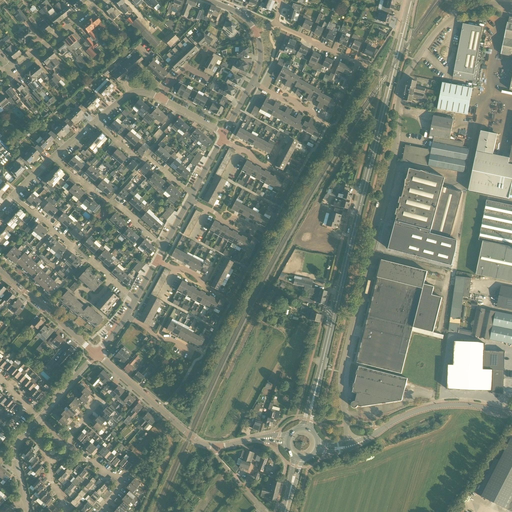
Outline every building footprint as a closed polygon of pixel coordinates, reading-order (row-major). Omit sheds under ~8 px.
[(70,0),(72,2),(71,3),(76,9),(83,4),(80,0),(70,0)] [(114,0),(114,1),(125,15),(128,12),(129,14),(133,11),(129,7),(127,8),(124,4),(125,3),(122,0),(114,0)] [(145,0),(145,1),(153,9),(156,12),(161,7),(154,0),(145,0)] [(173,5),(171,4),(168,10),(167,13),(170,14),(171,11),(177,14),(178,11),(180,6),(182,0),(174,0),(173,3),(174,4),(173,5)] [(182,14),(182,15),(185,17),(189,6),(191,6),(192,7),(194,8),(197,1),(195,0),(187,0),(186,4),(182,14)] [(262,0),(261,3),(264,4),(263,8),(271,11),(273,5),(273,4),(274,2),(275,2),(271,0),(270,0),(262,0)] [(393,11),(395,4),(384,1),(381,11),(385,12),(389,13),(390,10),(393,11)] [(59,14),(64,19),(72,13),(64,3),(61,6),(58,3),(55,6),(60,13),(59,14)] [(288,14),(286,19),(293,21),(296,22),(299,15),(301,6),(295,4),(294,7),(297,8),(297,11),(293,10),(293,11),(291,10),(289,9),(288,14)] [(41,10),(39,12),(43,17),(45,15),(49,19),(50,21),(51,21),(55,26),(59,24),(54,18),(55,17),(50,11),(51,10),(47,5),(41,10)] [(105,8),(104,9),(113,20),(116,18),(116,17),(115,16),(119,13),(117,11),(114,7),(113,8),(112,9),(109,5),(105,8)] [(201,15),(201,16),(205,18),(204,20),(210,23),(211,19),(213,16),(213,15),(216,8),(211,6),(209,10),(208,10),(207,13),(203,11),(201,15)] [(20,9),(15,13),(23,22),(27,19),(20,9)] [(59,24),(64,19),(59,14),(57,15),(52,9),(50,11),(55,17),(54,18),(59,24)] [(197,10),(194,19),(198,21),(202,12),(197,10)] [(385,15),(385,12),(381,11),(379,10),(376,21),(389,24),(391,17),(385,15)] [(88,22),(94,29),(97,27),(102,33),(108,28),(113,35),(117,32),(110,24),(107,27),(102,22),(101,23),(96,16),(88,22)] [(309,31),(312,24),(308,22),(310,18),(304,16),(300,24),(303,25),(302,28),(309,31)] [(511,17),(509,17),(508,23),(507,22),(500,54),(511,56),(511,79),(510,90),(511,90),(511,17)] [(134,28),(139,23),(136,20),(134,22),(131,25),(134,28)] [(40,22),(37,25),(39,28),(38,28),(41,32),(44,35),(45,35),(47,33),(48,33),(49,31),(50,31),(51,29),(47,24),(46,24),(44,21),(41,23),(40,22)] [(166,24),(173,32),(176,23),(170,21),(166,24)] [(94,29),(88,22),(87,22),(85,23),(85,24),(82,26),(94,41),(97,39),(92,33),(95,31),(94,29)] [(120,29),(113,22),(110,24),(117,32),(120,29)] [(231,22),(230,23),(225,22),(222,29),(226,32),(225,33),(229,36),(230,34),(234,37),(238,32),(234,29),(236,26),(231,22)] [(317,27),(314,34),(320,36),(326,23),(322,22),(320,28),(317,27)] [(327,28),(325,31),(328,33),(326,38),(332,41),(335,34),(332,33),(334,27),(328,24),(327,28)] [(343,24),(337,38),(340,40),(338,43),(345,46),(349,38),(345,36),(346,34),(348,31),(344,29),(346,25),(343,24)] [(479,45),(483,28),(463,24),(453,77),(473,81),(477,81),(484,46),(479,45)] [(18,36),(19,38),(19,39),(19,41),(20,42),(21,43),(23,42),(24,44),(28,41),(29,42),(32,39),(32,38),(35,36),(28,28),(25,31),(24,30),(21,33),(18,36)] [(180,41),(180,40),(172,32),(164,40),(172,49),(180,41)] [(206,36),(204,34),(204,43),(207,44),(209,46),(209,45),(212,47),(218,39),(208,33),(206,36)] [(63,43),(70,51),(77,60),(78,59),(84,65),(88,62),(81,54),(82,53),(79,50),(82,47),(77,41),(79,40),(74,34),(72,35),(65,41),(64,42),(63,43)] [(204,43),(204,34),(199,38),(197,35),(194,38),(191,36),(188,39),(196,46),(198,44),(200,46),(202,45),(204,43)] [(351,41),(354,42),(351,49),(357,51),(361,44),(357,42),(359,37),(353,35),(351,41)] [(185,42),(182,45),(185,48),(191,55),(192,55),(195,52),(197,50),(185,37),(183,40),(185,42)] [(85,40),(88,44),(93,50),(98,46),(96,43),(94,45),(88,38),(85,40)] [(295,43),(296,42),(292,40),(292,41),(289,40),(287,46),(283,45),(280,50),(287,53),(289,49),(296,52),(298,45),(295,44),(295,43)] [(365,41),(363,47),(366,48),(363,54),(371,57),(375,49),(371,47),(372,44),(365,41)] [(70,51),(63,43),(63,42),(56,48),(62,55),(67,52),(68,53),(70,51)] [(191,55),(185,48),(182,45),(180,43),(177,45),(182,50),(179,53),(186,60),(189,57),(191,55)] [(308,49),(301,46),(298,53),(302,54),(300,58),(307,60),(310,53),(307,51),(308,49)] [(10,47),(6,50),(7,51),(9,54),(14,60),(21,54),(17,48),(15,50),(13,51),(10,47)] [(97,54),(90,47),(86,51),(89,55),(92,58),(97,54)] [(237,55),(236,58),(243,58),(243,56),(247,56),(248,51),(249,51),(249,47),(246,47),(246,48),(239,48),(239,52),(237,52),(237,55)] [(184,62),(186,60),(179,53),(175,48),(172,50),(177,55),(174,58),(181,65),(184,62)] [(56,58),(51,51),(46,55),(58,70),(59,71),(62,69),(64,67),(64,65),(62,64),(61,63),(60,64),(56,58)] [(137,52),(133,55),(131,53),(130,54),(131,57),(132,56),(138,64),(143,60),(137,52)] [(181,65),(174,58),(169,53),(167,55),(171,60),(168,63),(175,70),(176,70),(178,67),(181,65)] [(312,56),(308,65),(312,67),(312,68),(317,70),(321,61),(318,59),(320,56),(314,53),(312,57),(312,56)] [(221,62),(223,59),(213,54),(212,57),(210,56),(209,58),(207,62),(215,66),(218,60),(221,62)] [(46,55),(41,59),(46,66),(47,65),(50,69),(51,68),(52,70),(54,72),(58,70),(46,55)] [(125,58),(127,61),(133,68),(138,64),(132,56),(131,57),(128,60),(126,57),(125,58)] [(328,71),(329,69),(333,62),(326,58),(324,62),(321,61),(317,70),(320,71),(322,69),(328,71)] [(77,60),(75,61),(81,67),(84,65),(78,59),(77,60)] [(147,68),(152,72),(158,65),(155,62),(157,60),(155,59),(147,68)] [(120,63),(123,66),(128,72),(133,68),(127,61),(123,64),(121,62),(120,63)] [(212,72),(215,66),(207,62),(205,66),(204,68),(205,69),(204,72),(213,77),(215,74),(212,72)] [(231,70),(239,73),(240,70),(244,72),(246,68),(247,69),(248,65),(245,63),(245,64),(239,62),(237,66),(233,64),(231,70)] [(158,65),(152,72),(157,77),(163,69),(160,67),(162,64),(160,63),(158,65)] [(339,63),(335,74),(338,75),(339,72),(343,73),(346,66),(339,63)] [(38,66),(31,72),(36,78),(38,81),(41,79),(45,84),(49,80),(43,72),(38,66)] [(128,73),(128,72),(123,66),(119,69),(117,67),(115,68),(123,77),(128,73)] [(352,69),(346,66),(343,73),(341,77),(348,80),(352,69)] [(163,69),(157,77),(160,80),(162,81),(168,74),(164,71),(165,71),(166,69),(166,68),(165,67),(163,69)] [(112,71),(110,72),(118,81),(123,77),(115,68),(117,70),(114,73),(112,71)] [(284,79),(288,72),(282,68),(281,70),(280,73),(278,76),(277,78),(276,81),(278,82),(281,77),(284,79)] [(27,74),(25,76),(28,80),(30,83),(28,85),(33,91),(34,90),(36,90),(39,88),(38,87),(38,86),(41,84),(40,84),(39,82),(38,81),(36,78),(31,72),(31,71),(27,74)] [(288,72),(284,79),(287,81),(285,86),(287,87),(294,75),(288,72)] [(61,80),(55,73),(52,76),(53,78),(54,77),(58,82),(61,80)] [(334,75),(330,74),(329,77),(326,83),(326,85),(330,87),(333,81),(332,80),(334,75)] [(229,78),(226,83),(231,86),(233,83),(237,85),(241,79),(233,75),(231,79),(229,78)] [(287,87),(289,88),(292,83),(295,85),(298,79),(299,78),(294,75),(287,87)] [(55,90),(58,87),(61,85),(58,82),(54,77),(53,78),(49,81),(55,90)] [(101,84),(103,87),(111,94),(114,91),(112,89),(116,85),(111,80),(109,81),(107,79),(101,84)] [(295,93),(297,95),(304,82),(298,79),(295,85),(294,87),(298,89),(295,93)] [(406,86),(416,89),(415,92),(424,95),(428,95),(429,96),(433,97),(435,91),(426,89),(416,87),(417,82),(408,80),(407,86),(406,86)] [(179,82),(174,88),(179,90),(177,94),(182,97),(186,88),(187,87),(179,82)] [(302,91),(306,93),(310,85),(304,82),(297,95),(300,96),(302,91)] [(26,87),(24,88),(19,83),(15,86),(14,87),(25,98),(28,95),(27,94),(28,93),(30,95),(32,93),(26,87)] [(468,115),(472,88),(443,83),(438,109),(468,115)] [(101,84),(94,92),(96,94),(102,99),(106,95),(108,97),(111,94),(103,87),(101,84)] [(306,99),(308,100),(308,101),(315,88),(310,85),(306,93),(309,95),(306,99)] [(405,94),(404,94),(405,94),(414,96),(415,92),(416,89),(406,86),(405,94)] [(234,91),(226,87),(224,91),(222,90),(221,92),(219,95),(223,97),(225,98),(226,95),(231,97),(234,91)] [(11,88),(6,92),(6,93),(10,98),(11,99),(12,98),(17,104),(16,105),(17,106),(19,108),(22,105),(22,104),(20,102),(16,96),(17,95),(11,88)] [(186,88),(182,97),(187,100),(189,95),(192,97),(195,91),(192,90),(192,91),(186,88)] [(317,99),(320,93),(321,91),(315,88),(308,101),(311,102),(313,97),(317,99)] [(192,97),(195,98),(193,102),(198,105),(202,97),(197,94),(198,93),(195,91),(192,97)] [(32,93),(30,95),(38,103),(41,100),(33,92),(32,93)] [(403,100),(403,101),(412,103),(413,98),(423,100),(428,101),(429,96),(428,95),(424,95),(415,92),(414,96),(405,94),(404,100),(403,100)] [(319,109),(325,96),(320,93),(317,99),(316,101),(319,102),(317,107),(319,109)] [(94,96),(89,101),(97,108),(100,105),(98,103),(102,99),(96,94),(94,96)] [(0,112),(0,113),(1,113),(3,111),(3,110),(2,109),(7,105),(9,103),(10,104),(10,105),(10,106),(12,109),(14,108),(17,106),(16,105),(15,104),(11,99),(10,98),(7,100),(3,95),(2,95),(0,97),(0,112)] [(327,107),(331,99),(325,96),(319,109),(321,110),(324,105),(327,107)] [(207,100),(202,97),(198,105),(203,108),(205,104),(208,105),(211,100),(208,98),(207,100)] [(82,104),(80,106),(86,111),(88,109),(88,110),(90,111),(92,109),(94,111),(97,108),(89,101),(86,98),(85,99),(84,100),(84,101),(84,102),(84,103),(85,104),(84,106),(82,104)] [(260,109),(260,110),(266,113),(270,106),(266,104),(267,103),(269,99),(267,98),(265,101),(263,104),(262,106),(260,109)] [(337,102),(331,99),(327,107),(330,108),(328,113),(330,115),(337,102)] [(133,108),(133,109),(136,113),(137,112),(139,110),(144,104),(139,100),(134,106),(133,108)] [(34,113),(37,111),(27,101),(24,104),(30,110),(34,113)] [(270,106),(266,113),(271,116),(278,104),(276,102),(273,108),(270,106)] [(214,114),(218,106),(213,103),(208,111),(214,114)] [(144,104),(139,110),(143,115),(141,117),(144,119),(150,111),(148,110),(149,109),(144,104)] [(222,111),(224,107),(219,104),(218,106),(214,114),(219,117),(220,114),(221,115),(223,111),(222,111)] [(278,104),(271,116),(272,116),(277,119),(281,112),(278,110),(280,105),(278,104)] [(73,113),(81,120),(83,117),(82,115),(83,115),(86,111),(80,106),(78,108),(73,113)] [(144,119),(143,120),(147,123),(149,120),(153,123),(156,119),(161,113),(157,108),(152,113),(150,111),(144,119)] [(283,122),(289,110),(287,108),(284,113),(281,112),(277,119),(283,122)] [(133,116),(130,114),(130,113),(125,109),(123,111),(128,116),(130,117),(132,118),(133,116)] [(292,111),(289,110),(283,122),(288,125),(292,118),(289,116),(292,111)] [(73,113),(66,120),(72,126),(76,122),(77,123),(81,120),(73,113)] [(161,113),(156,119),(160,123),(161,123),(163,125),(170,118),(167,116),(166,117),(164,115),(161,113)] [(300,116),(298,114),(295,119),(292,118),(288,125),(294,128),(300,116)] [(300,116),(294,128),(299,131),(300,129),(303,124),(300,122),(303,117),(300,116)] [(450,140),(454,120),(433,116),(430,136),(434,137),(450,140)] [(179,129),(184,123),(179,119),(178,120),(176,118),(169,125),(171,127),(171,128),(176,132),(179,129)] [(117,119),(109,127),(114,132),(120,125),(122,123),(117,119)] [(303,124),(300,129),(306,132),(313,120),(310,119),(308,124),(304,122),(303,124)] [(66,120),(59,127),(66,135),(69,131),(68,130),(68,129),(72,126),(66,120)] [(306,132),(312,135),(316,128),(312,126),(315,121),(313,120),(306,132)] [(184,123),(179,129),(184,134),(183,135),(182,136),(180,138),(182,141),(184,139),(190,132),(188,130),(189,128),(188,127),(184,123)] [(52,130),(50,132),(55,138),(57,136),(58,136),(60,138),(62,136),(63,138),(66,135),(59,127),(57,125),(52,131),(52,130)] [(120,125),(114,132),(119,136),(124,130),(126,132),(130,128),(128,126),(124,129),(120,125)] [(312,135),(317,138),(324,126),(322,125),(319,130),(316,128),(312,135)] [(137,134),(132,130),(132,129),(130,128),(126,132),(128,134),(125,138),(129,142),(137,134)] [(241,139),(245,131),(240,128),(236,136),(241,139)] [(194,142),(202,134),(196,129),(192,134),(190,132),(184,139),(186,141),(189,137),(194,142)] [(94,136),(101,141),(105,137),(101,134),(99,131),(94,136)] [(247,142),(251,134),(245,131),(241,139),(247,142)] [(511,145),(509,158),(493,155),(497,135),(481,131),(469,190),(509,199),(511,184),(511,145)] [(48,134),(43,139),(50,147),(53,144),(52,142),(54,140),(55,139),(55,138),(50,132),(48,134)] [(137,134),(129,142),(134,146),(135,146),(137,148),(144,140),(142,138),(137,134)] [(202,134),(194,142),(196,144),(198,142),(201,144),(207,138),(202,134)] [(251,134),(247,142),(248,143),(252,145),(257,137),(251,134)] [(94,136),(90,141),(97,146),(101,141),(94,136)] [(39,138),(36,141),(38,144),(38,145),(36,147),(42,152),(45,148),(46,148),(47,150),(50,147),(43,139),(40,137),(39,137),(39,138)] [(257,137),(252,145),(258,148),(262,140),(257,137)] [(464,173),(469,149),(463,148),(464,142),(450,140),(434,137),(431,150),(405,145),(402,161),(464,173)] [(207,138),(202,144),(200,146),(201,148),(200,149),(204,152),(207,148),(212,143),(207,138)] [(287,144),(295,148),(298,143),(290,139),(287,144)] [(144,140),(137,148),(139,150),(137,152),(142,156),(148,150),(143,145),(146,142),(144,140)] [(268,143),(262,140),(258,148),(264,151),(268,143)] [(270,140),(268,143),(264,151),(269,154),(275,143),(270,140)] [(92,151),(97,146),(90,141),(86,146),(89,148),(87,150),(92,154),(94,152),(92,151)] [(160,143),(154,150),(156,152),(155,153),(160,158),(169,148),(166,145),(163,150),(160,147),(162,145),(160,143)] [(287,144),(284,150),(292,154),(295,148),(287,144)] [(34,148),(29,153),(36,161),(39,158),(38,156),(38,155),(42,152),(36,147),(34,148)] [(117,150),(118,149),(116,147),(112,152),(108,156),(110,158),(112,156),(116,161),(122,154),(117,150)] [(171,150),(169,148),(160,158),(168,164),(176,155),(176,154),(174,152),(173,153),(170,156),(168,154),(171,150)] [(292,154),(284,150),(281,155),(289,160),(292,154)] [(19,158),(22,161),(25,164),(27,166),(32,162),(33,164),(36,161),(29,153),(26,156),(24,154),(19,158)] [(122,154),(116,161),(121,165),(117,170),(119,172),(121,169),(125,164),(123,162),(127,159),(122,154)] [(176,155),(168,164),(175,171),(180,165),(182,163),(177,158),(178,157),(176,155)] [(278,161),(286,165),(289,160),(281,155),(278,161)] [(73,168),(79,162),(74,158),(68,164),(73,168)] [(15,169),(11,173),(13,176),(16,180),(21,175),(20,174),(22,172),(25,170),(22,167),(24,164),(19,159),(13,165),(13,167),(15,169)] [(79,162),(73,168),(78,172),(83,166),(85,164),(83,161),(81,164),(79,162)] [(87,170),(85,173),(90,177),(97,169),(92,165),(93,163),(91,161),(90,163),(85,168),(87,170)] [(128,166),(125,164),(121,169),(123,171),(127,167),(132,171),(137,165),(132,161),(128,166)] [(241,171),(242,170),(246,173),(251,164),(251,163),(247,161),(241,171)] [(275,167),(282,171),(282,172),(285,173),(288,167),(286,165),(278,161),(275,167)] [(146,163),(140,170),(146,174),(144,177),(146,179),(150,174),(148,172),(151,168),(146,163)] [(246,173),(246,174),(250,176),(251,175),(255,167),(251,164),(246,173)] [(180,165),(175,171),(180,175),(185,169),(180,165)] [(55,168),(52,171),(59,177),(63,172),(61,171),(56,166),(55,168)] [(255,167),(251,175),(255,178),(260,169),(260,168),(256,166),(255,167)] [(185,169),(180,175),(185,180),(190,174),(189,173),(190,172),(190,171),(190,169),(187,167),(185,169)] [(293,174),(292,176),(295,178),(298,172),(295,170),(291,168),(289,172),(293,174)] [(97,169),(90,177),(95,182),(97,179),(99,180),(104,175),(102,174),(100,175),(98,173),(100,171),(98,169),(97,169)] [(255,178),(255,179),(260,181),(260,180),(265,172),(260,169),(255,178)] [(431,231),(430,234),(450,239),(461,198),(462,193),(443,187),(445,178),(427,173),(416,169),(418,170),(418,171),(410,169),(408,177),(407,176),(407,175),(406,175),(405,186),(402,198),(400,197),(399,203),(400,204),(399,209),(397,209),(396,215),(397,215),(396,221),(431,231)] [(52,171),(48,176),(55,182),(56,183),(57,183),(61,179),(59,177),(52,171)] [(265,172),(260,180),(265,182),(269,174),(270,173),(265,171),(265,172)] [(146,179),(144,181),(146,183),(148,180),(148,181),(149,180),(154,185),(154,184),(160,178),(154,174),(152,176),(150,174),(146,179)] [(265,182),(264,183),(269,186),(269,185),(274,177),(269,174),(265,182)] [(104,175),(99,180),(102,182),(98,187),(102,191),(108,185),(110,182),(105,178),(106,177),(104,175)] [(213,182),(212,184),(222,189),(225,185),(223,184),(225,180),(220,178),(215,175),(214,177),(215,178),(216,179),(214,182),(213,182)] [(44,181),(42,183),(45,185),(49,190),(53,192),(55,190),(52,187),(53,186),(53,185),(53,184),(55,182),(48,176),(47,177),(44,180),(44,181)] [(274,177),(269,185),(274,187),(278,179),(279,178),(274,176),(274,177)] [(3,182),(0,184),(0,188),(4,192),(9,187),(5,184),(7,181),(3,177),(0,179),(1,180),(3,182)] [(154,184),(154,185),(159,189),(158,190),(160,192),(161,192),(170,182),(167,180),(165,183),(160,178),(154,184)] [(283,182),(280,187),(285,190),(290,181),(285,178),(283,182)] [(274,187),(272,191),(277,193),(280,187),(283,182),(278,179),(274,187)] [(69,186),(66,189),(69,191),(74,196),(79,189),(74,185),(76,184),(73,182),(69,186)] [(159,193),(158,194),(161,196),(163,194),(165,192),(170,196),(171,196),(176,190),(171,185),(172,184),(170,182),(161,192),(159,194),(159,193)] [(210,188),(209,189),(219,195),(222,189),(212,184),(213,185),(210,189),(210,188)] [(113,189),(108,185),(102,191),(107,195),(106,197),(108,199),(113,194),(110,192),(113,189)] [(121,191),(118,195),(123,200),(124,199),(126,201),(133,193),(131,191),(128,194),(126,192),(130,187),(127,185),(123,190),(121,191)] [(327,191),(326,195),(337,197),(342,199),(348,200),(350,201),(352,194),(348,193),(349,189),(344,187),(343,192),(344,192),(343,195),(338,194),(338,193),(331,192),(332,190),(328,189),(327,191)] [(74,196),(78,200),(77,202),(78,202),(76,204),(77,206),(84,198),(81,197),(84,194),(79,189),(74,196)] [(206,194),(206,195),(216,200),(219,195),(209,189),(208,190),(209,191),(207,195),(206,194)] [(169,201),(170,201),(173,203),(176,200),(181,194),(176,190),(171,196),(167,200),(169,201)] [(133,193),(126,201),(128,203),(129,203),(134,207),(139,201),(142,199),(142,198),(137,194),(136,195),(133,193)] [(31,204),(37,198),(32,194),(27,200),(31,204)] [(206,197),(204,201),(213,206),(216,200),(206,195),(205,196),(205,197),(206,197)] [(84,198),(77,206),(79,207),(81,205),(83,204),(88,208),(93,202),(88,197),(86,200),(84,198)] [(40,204),(42,205),(46,201),(44,199),(41,202),(37,198),(31,204),(36,208),(40,204)] [(47,213),(53,207),(55,205),(52,203),(53,201),(49,198),(48,199),(46,201),(42,205),(44,208),(43,209),(47,213)] [(139,201),(134,207),(136,209),(136,210),(138,212),(139,212),(138,212),(141,215),(149,205),(147,203),(143,200),(142,199),(139,201)] [(329,200),(328,203),(331,204),(330,205),(333,206),(348,210),(348,209),(349,203),(347,203),(348,200),(342,199),(342,200),(342,202),(341,203),(334,201),(329,200)] [(511,205),(487,201),(479,240),(483,241),(476,274),(511,281),(511,205)] [(88,208),(85,211),(90,215),(92,212),(93,213),(95,214),(98,210),(101,206),(99,205),(98,206),(96,204),(93,202),(88,208)] [(237,212),(241,205),(235,202),(231,209),(237,212)] [(149,205),(141,215),(143,217),(141,219),(145,222),(146,223),(151,217),(154,215),(154,214),(149,210),(151,207),(149,205)] [(241,205),(237,212),(242,215),(246,208),(241,205)] [(12,212),(19,218),(23,213),(17,207),(12,212)] [(53,207),(47,213),(52,217),(55,214),(57,216),(61,211),(59,209),(58,211),(53,207)] [(242,215),(248,218),(252,211),(246,208),(242,215)] [(115,224),(120,218),(115,214),(116,213),(114,210),(107,218),(115,224)] [(324,226),(337,229),(340,213),(328,210),(324,226)] [(61,211),(57,216),(59,218),(58,220),(62,224),(68,217),(61,211)] [(252,211),(248,218),(254,221),(258,214),(252,211)] [(10,215),(8,217),(14,222),(17,225),(22,220),(19,218),(12,212),(10,215)] [(258,214),(254,221),(259,224),(263,217),(258,214)] [(68,217),(62,224),(67,228),(69,226),(71,228),(75,223),(76,222),(77,221),(70,215),(68,217)] [(10,227),(14,222),(8,217),(4,222),(8,226),(6,228),(11,232),(12,233),(13,233),(15,231),(10,227)] [(146,223),(151,227),(156,222),(151,217),(146,223)] [(269,220),(263,217),(259,224),(265,227),(269,220)] [(121,232),(126,227),(127,225),(125,223),(120,218),(115,224),(119,228),(116,230),(120,234),(121,232)] [(214,221),(209,231),(210,231),(214,233),(218,225),(219,223),(214,221)] [(450,239),(430,234),(431,231),(396,221),(389,249),(447,264),(454,240),(450,239)] [(75,237),(80,231),(82,229),(79,226),(80,226),(76,222),(75,223),(71,228),(73,230),(70,233),(75,237)] [(165,225),(163,224),(162,226),(156,222),(151,227),(157,232),(161,227),(163,228),(165,225)] [(38,235),(43,228),(39,224),(38,226),(35,224),(31,229),(38,235)] [(214,233),(213,234),(218,236),(219,235),(223,227),(218,225),(214,233)] [(223,227),(219,235),(223,238),(228,230),(228,228),(224,226),(223,227)] [(122,233),(120,236),(124,240),(126,237),(128,239),(134,233),(128,229),(126,227),(121,232),(122,233)] [(0,229),(0,234),(4,238),(7,240),(11,235),(10,235),(9,234),(11,232),(6,228),(5,230),(2,228),(0,229)] [(38,235),(42,239),(48,232),(43,228),(38,235)] [(83,233),(80,231),(75,237),(79,241),(87,232),(85,230),(83,233)] [(223,238),(223,239),(227,241),(228,240),(232,232),(228,230),(223,238)] [(232,232),(228,240),(232,243),(237,234),(237,233),(233,231),(232,232)] [(134,233),(128,239),(133,244),(132,245),(134,247),(136,245),(137,244),(144,237),(141,235),(139,238),(138,237),(134,233)] [(232,243),(232,244),(237,246),(237,245),(241,237),(237,234),(232,243)] [(241,237),(237,245),(242,248),(246,239),(247,238),(242,236),(241,237)] [(145,240),(146,239),(144,237),(137,244),(139,246),(138,248),(143,253),(144,251),(150,245),(145,240)] [(47,245),(51,249),(57,242),(52,238),(49,242),(47,240),(42,245),(45,247),(47,245)] [(251,242),(247,248),(252,251),(258,241),(253,238),(252,239),(251,241),(251,242)] [(88,239),(83,245),(89,249),(93,244),(96,241),(93,239),(91,241),(89,239),(88,239)] [(242,248),(241,249),(246,251),(247,249),(247,248),(251,242),(246,239),(242,248)] [(89,249),(94,254),(97,250),(99,252),(103,248),(96,241),(93,244),(89,249)] [(57,242),(51,249),(56,253),(62,246),(57,242)] [(150,245),(144,251),(149,256),(153,252),(155,254),(157,251),(155,249),(150,245)] [(10,261),(22,247),(21,246),(17,250),(14,247),(6,256),(8,258),(7,259),(10,261)] [(22,246),(10,261),(12,263),(13,262),(15,264),(23,255),(23,254),(20,252),(23,247),(22,246)] [(62,246),(56,253),(61,257),(66,250),(62,246)] [(98,258),(103,262),(111,254),(103,248),(99,252),(101,254),(98,258)] [(181,252),(175,249),(171,257),(177,260),(181,252)] [(181,252),(177,260),(182,263),(187,255),(181,252)] [(23,255),(15,264),(18,266),(19,265),(21,266),(31,254),(32,254),(30,253),(28,256),(24,253),(24,254),(23,254),(23,255)] [(31,254),(21,266),(23,268),(22,270),(24,272),(33,261),(30,258),(33,255),(32,254),(31,254)] [(68,255),(63,260),(66,262),(67,260),(72,264),(77,258),(73,254),(70,257),(68,255)] [(111,254),(103,262),(109,267),(111,264),(113,266),(118,261),(116,259),(114,261),(111,259),(113,257),(113,256),(111,254)] [(187,255),(182,263),(188,266),(192,258),(187,255)] [(77,258),(72,264),(69,267),(73,271),(82,262),(77,258)] [(198,261),(192,258),(188,266),(194,269),(198,261)] [(225,259),(222,264),(230,269),(233,263),(225,259)] [(423,289),(425,284),(428,272),(382,260),(377,278),(378,278),(378,277),(378,278),(423,289)] [(33,261),(24,272),(27,274),(28,273),(30,274),(41,262),(39,261),(36,264),(33,261)] [(112,272),(117,277),(122,271),(124,269),(119,265),(120,263),(118,261),(113,266),(116,268),(112,272)] [(198,261),(194,269),(199,272),(203,264),(198,261)] [(42,271),(43,270),(39,266),(42,263),(41,262),(30,274),(32,276),(31,278),(34,280),(42,271)] [(209,267),(203,264),(199,272),(205,275),(209,267)] [(219,270),(227,274),(230,269),(222,264),(219,270)] [(42,271),(34,280),(36,282),(35,283),(37,285),(50,270),(49,269),(45,274),(45,273),(42,271)] [(78,278),(92,290),(94,292),(101,284),(102,283),(87,269),(86,270),(78,278)] [(50,270),(37,285),(39,287),(40,286),(42,288),(50,278),(47,275),(51,271),(50,270)] [(224,280),(227,274),(219,270),(216,276),(224,280)] [(122,271),(117,277),(122,282),(127,276),(122,271)] [(127,276),(122,282),(127,286),(132,280),(127,276)] [(213,281),(221,285),(224,280),(216,276),(213,281)] [(456,276),(449,331),(450,331),(454,332),(457,333),(465,335),(471,336),(472,331),(468,331),(462,329),(459,329),(459,326),(463,297),(469,298),(471,278),(456,276)] [(50,278),(42,288),(43,288),(45,289),(44,291),(46,293),(59,278),(58,277),(54,282),(50,278)] [(52,296),(60,286),(56,283),(60,279),(59,278),(46,293),(48,295),(49,294),(52,296)] [(311,288),(312,280),(302,278),(302,280),(295,279),(293,285),(311,288)] [(177,291),(181,294),(187,284),(182,281),(177,291)] [(221,285),(213,281),(210,287),(218,291),(220,288),(222,289),(223,289),(224,287),(221,285)] [(76,282),(70,289),(74,292),(80,285),(76,282)] [(181,294),(186,296),(191,286),(187,284),(181,294)] [(190,299),(196,289),(191,286),(186,296),(190,299)] [(511,310),(511,288),(501,286),(499,295),(497,307),(511,310)] [(201,291),(196,289),(190,299),(195,301),(201,291)] [(308,291),(308,293),(309,293),(309,294),(312,295),(325,299),(327,292),(320,290),(314,289),(313,291),(310,290),(310,291),(308,291)] [(109,291),(96,306),(104,314),(105,314),(119,299),(109,291)] [(201,291),(195,301),(200,304),(205,294),(201,291)] [(86,309),(81,304),(67,292),(59,300),(59,301),(78,318),(80,316),(86,309)] [(0,299),(0,304),(1,306),(2,306),(3,305),(4,304),(6,302),(9,304),(10,303),(15,298),(10,293),(6,297),(2,301),(0,299)] [(205,294),(200,304),(204,306),(210,296),(205,294)] [(324,305),(325,299),(312,295),(309,294),(308,297),(317,299),(316,303),(324,305)] [(150,295),(149,298),(150,298),(151,299),(149,303),(159,308),(159,307),(161,304),(159,303),(161,301),(156,298),(150,295)] [(312,301),(300,295),(298,298),(310,304),(312,301)] [(204,306),(209,309),(214,298),(210,296),(204,306)] [(219,301),(214,298),(209,309),(213,311),(214,311),(215,309),(215,308),(219,301)] [(215,308),(215,309),(220,311),(225,301),(220,298),(219,301),(215,308)] [(19,309),(20,308),(23,304),(18,300),(15,302),(11,306),(14,308),(12,311),(17,316),(21,311),(19,309)] [(148,305),(146,309),(155,314),(156,312),(155,311),(156,309),(158,310),(158,308),(159,308),(149,303),(148,302),(147,304),(148,305)] [(103,320),(91,309),(88,306),(86,309),(80,316),(95,329),(103,320)] [(23,310),(16,318),(17,319),(19,321),(23,317),(28,321),(35,314),(30,310),(31,310),(29,308),(25,312),(23,310)] [(145,311),(143,315),(151,319),(152,320),(153,319),(153,317),(155,318),(157,315),(155,314),(146,309),(145,308),(144,310),(145,311)] [(477,308),(472,331),(471,336),(511,344),(511,315),(485,310),(477,308)] [(321,315),(307,312),(306,317),(310,318),(310,321),(319,323),(321,315)] [(141,317),(139,321),(149,326),(150,323),(149,323),(151,319),(143,315),(142,314),(140,317),(141,317)] [(33,319),(32,320),(27,325),(32,330),(34,327),(37,330),(44,323),(38,318),(35,321),(33,319)] [(168,328),(167,330),(172,333),(176,325),(178,322),(172,319),(172,320),(168,328)] [(182,328),(176,325),(172,333),(178,336),(182,328)] [(44,326),(41,330),(38,333),(46,340),(54,332),(50,329),(49,330),(44,326)] [(188,331),(182,328),(178,336),(183,339),(188,331)] [(189,342),(193,334),(188,331),(183,339),(189,342)] [(189,342),(195,345),(199,337),(193,334),(189,342)] [(52,343),(57,348),(64,341),(58,335),(56,337),(54,335),(47,342),(50,345),(52,343)] [(195,345),(200,348),(203,343),(205,344),(208,338),(204,336),(202,339),(199,337),(195,345)] [(38,353),(43,348),(46,344),(43,341),(35,351),(38,353)] [(67,364),(65,363),(67,361),(72,355),(75,351),(71,347),(65,353),(66,354),(61,359),(57,364),(61,368),(58,371),(60,372),(67,364)] [(130,356),(125,352),(122,349),(114,357),(123,364),(130,356)] [(503,394),(505,352),(454,350),(452,384),(445,384),(445,393),(454,393),(454,390),(495,391),(495,394),(503,394)] [(6,357),(0,363),(0,367),(3,370),(4,368),(9,363),(7,364),(5,362),(7,359),(6,357)] [(55,362),(51,359),(44,368),(47,371),(55,362)] [(132,360),(123,370),(128,373),(131,375),(138,367),(134,363),(135,362),(136,361),(133,359),(132,360)] [(9,363),(4,368),(7,371),(5,372),(7,374),(16,364),(14,362),(12,365),(9,363)] [(16,364),(7,374),(9,375),(10,374),(13,376),(18,371),(15,368),(18,365),(16,364)] [(136,374),(133,378),(138,382),(140,383),(144,378),(147,374),(146,373),(149,369),(146,366),(139,374),(138,372),(136,374)] [(402,401),(408,379),(359,367),(358,371),(357,370),(356,375),(357,375),(355,384),(354,383),(353,388),(354,388),(352,392),(352,393),(356,394),(354,400),(355,402),(355,401),(354,402),(353,402),(352,402),(352,403),(351,404),(352,407),(353,408),(354,408),(355,408),(356,408),(357,407),(358,406),(362,407),(402,401)] [(25,372),(25,371),(23,370),(21,373),(18,371),(13,376),(16,378),(14,380),(16,382),(25,372)] [(89,382),(94,387),(101,379),(105,383),(110,378),(103,371),(97,378),(95,376),(89,382)] [(19,382),(22,384),(27,379),(24,376),(27,373),(25,372),(16,382),(18,383),(19,382)] [(34,388),(36,386),(33,384),(38,378),(36,377),(34,379),(25,390),(27,391),(28,390),(31,392),(34,388)] [(27,379),(22,384),(25,386),(23,388),(25,390),(34,379),(32,378),(30,381),(27,379)] [(113,386),(109,383),(103,389),(107,393),(113,386)] [(119,386),(114,392),(117,395),(114,398),(119,402),(125,395),(122,393),(124,391),(119,386)] [(31,392),(29,394),(32,396),(31,398),(33,399),(42,389),(40,388),(37,391),(34,388),(31,392)] [(82,390),(80,392),(91,401),(92,399),(89,396),(91,393),(85,388),(83,390),(82,390)] [(42,389),(33,399),(34,401),(36,399),(39,402),(44,396),(41,394),(43,391),(42,389)] [(78,397),(75,398),(82,405),(84,403),(85,404),(88,402),(89,403),(91,401),(80,392),(78,394),(81,396),(79,399),(78,397)] [(125,395),(119,402),(124,406),(126,403),(130,406),(135,400),(129,395),(127,398),(125,395)] [(8,401),(4,404),(7,407),(4,410),(6,411),(15,401),(13,400),(12,401),(9,399),(8,401)] [(70,403),(68,405),(78,414),(80,412),(77,409),(79,407),(78,405),(80,403),(76,400),(74,402),(73,401),(71,404),(70,403)] [(19,410),(17,408),(18,407),(15,404),(17,403),(15,401),(6,411),(10,415),(12,414),(14,416),(19,410)] [(268,418),(266,425),(271,427),(273,419),(278,420),(280,412),(279,411),(279,408),(272,406),(273,404),(270,403),(268,410),(271,410),(271,412),(270,412),(270,415),(268,415),(268,418)] [(129,416),(126,420),(129,423),(142,408),(138,404),(131,412),(131,413),(132,414),(130,416),(129,416)] [(252,412),(257,414),(261,407),(256,404),(252,412)] [(69,410),(67,412),(71,416),(73,418),(75,415),(77,416),(78,414),(68,405),(66,407),(69,410)] [(103,408),(101,410),(112,420),(117,424),(118,422),(114,418),(111,415),(113,412),(107,407),(105,410),(103,408)] [(63,413),(62,412),(60,414),(70,423),(72,421),(69,418),(71,416),(67,412),(65,410),(63,413)] [(103,415),(101,418),(105,422),(107,423),(109,421),(110,422),(112,420),(101,410),(100,412),(103,415)] [(144,420),(139,425),(137,428),(140,430),(142,427),(152,417),(148,413),(143,419),(144,420)] [(58,416),(61,419),(59,421),(65,427),(67,424),(69,425),(70,423),(60,414),(58,416)] [(95,417),(94,419),(104,429),(106,427),(103,424),(105,422),(101,418),(99,416),(97,419),(95,417)] [(259,431),(263,419),(256,416),(252,429),(259,431)] [(156,420),(152,417),(142,427),(145,430),(150,425),(151,426),(156,420)] [(94,419),(92,421),(95,424),(93,427),(99,432),(101,430),(102,431),(104,432),(105,430),(104,429),(94,419)] [(83,444),(85,446),(89,442),(91,440),(88,438),(93,432),(91,430),(89,433),(79,444),(81,446),(83,444)] [(78,442),(79,444),(89,433),(87,432),(84,435),(82,432),(76,438),(79,441),(78,442)] [(511,511),(511,439),(500,461),(495,458),(477,494),(511,511)] [(85,452),(87,454),(96,443),(98,441),(97,441),(96,440),(92,444),(89,442),(85,446),(84,448),(87,450),(85,452)] [(98,444),(96,443),(87,454),(89,455),(90,454),(93,456),(97,452),(97,451),(98,450),(96,448),(98,445),(98,444)] [(101,447),(98,450),(97,451),(97,452),(100,454),(98,455),(100,457),(109,446),(108,445),(105,448),(102,445),(101,447)] [(111,448),(109,446),(100,457),(102,459),(103,457),(106,459),(111,453),(109,451),(111,448)] [(25,461),(27,460),(28,458),(33,453),(34,451),(29,447),(23,454),(26,456),(23,460),(25,461)] [(109,465),(118,454),(114,450),(111,453),(106,459),(109,462),(107,463),(109,465)] [(28,458),(27,460),(29,462),(27,465),(28,467),(30,466),(31,464),(36,459),(38,457),(36,455),(35,454),(36,453),(34,451),(33,453),(28,458)] [(243,451),(240,459),(238,459),(236,465),(239,466),(239,468),(248,471),(251,463),(249,462),(252,453),(246,451),(246,452),(243,451)] [(115,467),(118,464),(120,461),(118,459),(120,456),(118,454),(109,465),(111,466),(112,465),(115,467)] [(263,471),(266,463),(268,458),(263,456),(258,470),(263,471)] [(31,464),(30,466),(33,468),(31,471),(30,471),(32,473),(33,471),(35,470),(39,464),(41,463),(39,461),(38,460),(39,458),(38,457),(36,459),(31,464)] [(120,461),(118,464),(121,466),(119,468),(121,469),(130,458),(129,457),(126,460),(125,459),(123,458),(123,457),(120,461)] [(130,458),(121,469),(123,471),(124,469),(127,472),(132,466),(130,463),(132,460),(130,459),(130,458)] [(35,470),(33,471),(36,474),(33,477),(35,479),(44,469),(39,464),(35,470)] [(78,465),(74,470),(79,475),(75,479),(79,483),(80,482),(85,477),(91,470),(86,466),(83,470),(78,465)] [(62,484),(67,478),(73,471),(69,467),(65,471),(60,467),(56,472),(61,477),(58,480),(62,484)] [(11,476),(7,472),(0,480),(0,482),(0,483),(3,480),(6,482),(11,476)] [(245,481),(249,483),(251,484),(253,479),(254,477),(247,475),(245,481)] [(35,489),(32,492),(34,494),(35,492),(37,491),(42,485),(43,484),(41,482),(40,481),(42,479),(40,477),(38,479),(35,483),(34,483),(34,484),(32,486),(35,489)] [(91,488),(94,484),(97,481),(93,478),(90,481),(85,477),(80,482),(85,486),(81,490),(86,494),(87,492),(91,488)] [(268,477),(267,481),(269,481),(267,486),(271,487),(279,489),(280,483),(273,482),(274,478),(268,477)] [(67,478),(62,484),(67,488),(64,492),(68,495),(73,490),(79,483),(75,479),(72,483),(67,478)] [(100,496),(111,484),(107,480),(104,483),(99,479),(97,481),(94,484),(99,489),(96,493),(100,496)] [(130,481),(129,482),(136,489),(139,491),(141,489),(138,487),(140,485),(140,484),(138,482),(134,479),(132,481),(130,480),(130,481)] [(129,482),(127,484),(129,485),(126,488),(130,491),(132,493),(135,490),(138,493),(139,491),(129,482)] [(39,495),(40,496),(45,491),(46,489),(44,487),(45,485),(43,484),(42,485),(37,491),(35,492),(39,495)] [(276,501),(279,489),(271,487),(271,491),(262,488),(260,496),(269,499),(276,501)] [(100,504),(102,502),(104,499),(100,496),(96,493),(91,488),(87,492),(91,496),(87,501),(88,502),(92,506),(97,501),(100,504)] [(73,490),(68,495),(73,500),(70,503),(75,507),(79,501),(83,497),(86,494),(81,490),(78,494),(73,490)] [(43,502),(50,495),(45,491),(40,496),(39,498),(43,502)] [(132,493),(130,491),(127,493),(126,492),(124,494),(135,503),(136,501),(133,499),(136,496),(133,493),(132,493)] [(122,500),(124,501),(128,505),(130,502),(133,505),(135,503),(124,494),(123,496),(124,497),(122,500)] [(43,502),(40,505),(44,508),(47,505),(48,507),(54,499),(50,495),(43,502)] [(78,511),(86,511),(92,506),(88,502),(84,506),(79,501),(75,507),(80,511),(78,511)] [(130,506),(128,505),(124,501),(121,504),(120,502),(118,504),(126,511),(132,511),(131,511),(133,509),(130,506)]
